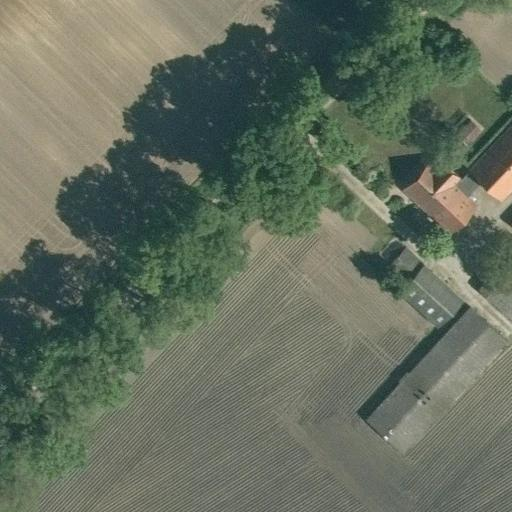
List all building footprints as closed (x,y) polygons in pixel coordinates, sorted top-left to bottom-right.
[(466,143),(479,128),(470,120),(457,135),(466,143)] [(402,188),(449,231),(476,202),(467,194),(481,180),(500,198),(511,185),(511,121),(468,168),(469,169),(460,178),(458,176),(458,175),(441,159),(437,163),(431,158),(402,188)] [(511,251),(479,287),(511,317),(511,220),(510,222),(511,224),(511,251)] [(397,291),(437,327),(463,299),(406,245),(388,263),(406,281),(397,291)] [(366,417),(402,450),(505,339),(469,306),(366,417)]
